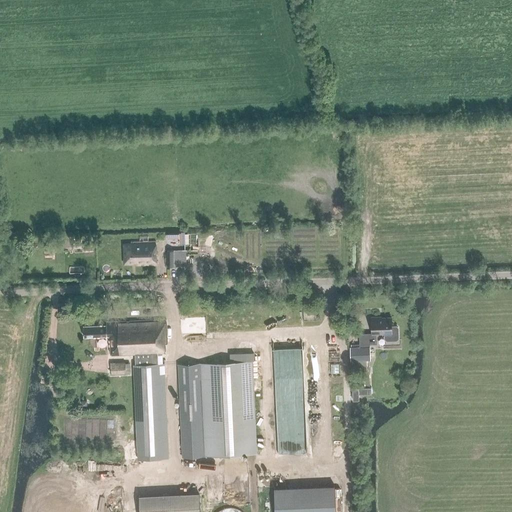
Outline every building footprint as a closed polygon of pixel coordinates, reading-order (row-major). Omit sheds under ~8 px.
[(166,231),(166,239),(179,239),(179,231),(166,231)] [(156,264),(156,240),(131,240),(131,242),(123,243),(124,262),(135,262),(135,264),(156,264)] [(183,249),(167,249),(168,265),(186,265),(186,254),(183,254),(183,249)] [(385,333),(385,338),(387,340),(396,339),(398,338),(398,327),(396,326),(392,326),(391,317),(378,317),(378,316),(371,316),(372,332),(369,332),(369,344),(377,343),(376,333),(385,333)] [(167,342),(166,318),(107,321),(107,323),(84,324),(84,336),(110,335),(111,355),(136,354),(136,363),(134,363),(138,458),(168,456),(164,362),(162,363),(162,353),(166,353),(165,342),(167,342)] [(370,346),(351,346),(351,360),(370,359),(370,346)] [(252,360),(178,363),(182,456),(256,453),(252,360)] [(125,362),(111,362),(111,374),(125,374),(125,362)] [(276,484),(276,511),(337,511),(336,482),(276,484)] [(140,491),(140,511),(201,511),(201,489),(140,491)]
